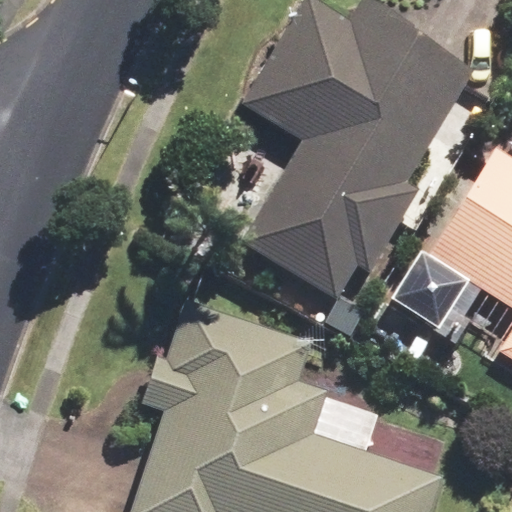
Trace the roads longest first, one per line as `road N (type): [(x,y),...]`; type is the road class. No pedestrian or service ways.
road 1 (residential): [(109,0),(39,129)]
road 2 (residential): [(39,129),(0,243)]
